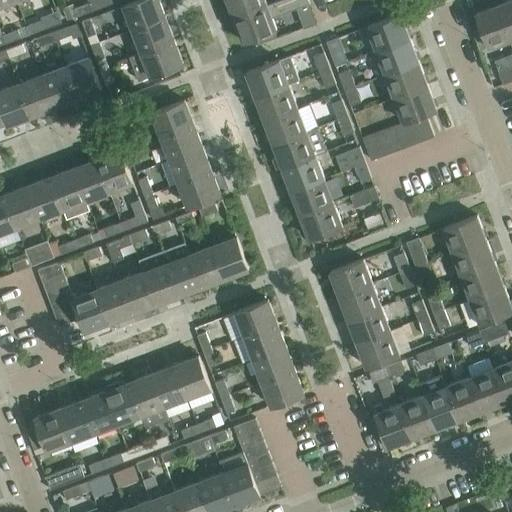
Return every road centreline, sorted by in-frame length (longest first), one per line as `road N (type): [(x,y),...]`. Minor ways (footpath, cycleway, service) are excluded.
road 1 (residential): [(511,440),(323,511)]
road 2 (residential): [(511,188),(441,0)]
